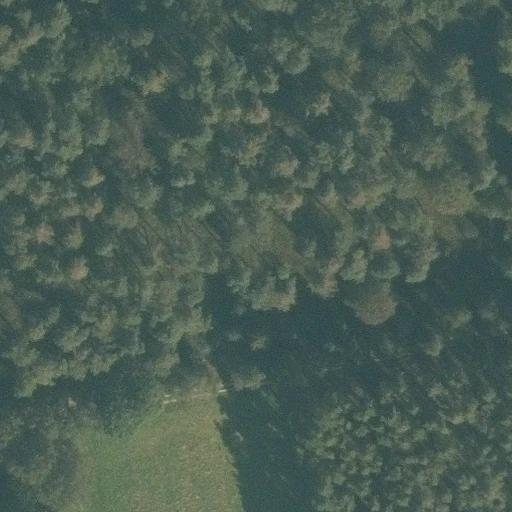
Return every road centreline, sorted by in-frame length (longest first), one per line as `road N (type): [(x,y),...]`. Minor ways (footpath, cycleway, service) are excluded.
road 1 (track): [(511,325),(0,433)]
road 2 (track): [(457,0),(511,147)]
